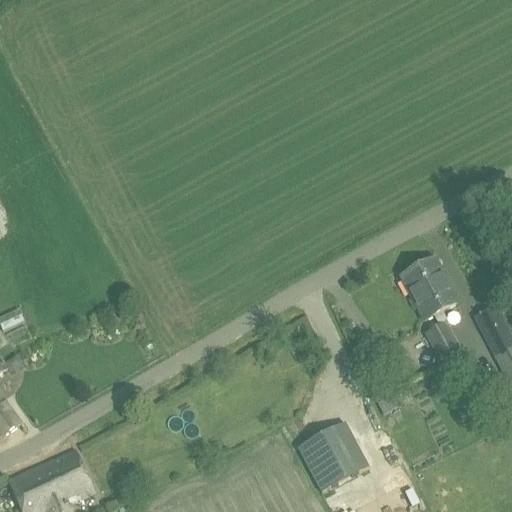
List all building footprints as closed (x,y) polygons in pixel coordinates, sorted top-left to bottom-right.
[(441,313),(443,312),(458,304),(435,261),(418,270),(418,271),(441,313)] [(450,325),(443,312),(441,313),(418,271),(402,279),(425,322),(434,317),(440,328),(446,325),(447,326),(450,325)] [(511,386),(511,338),(496,308),(474,320),(494,359),(509,388),(511,386)] [(0,319),(0,326),(3,332),(25,322),(20,310),(0,319)] [(298,321),(263,338),(278,369),(313,352),(298,321)] [(461,352),(447,326),(446,325),(440,328),(431,333),(446,361),(461,352)] [(396,340),(384,343),(390,360),(402,356),(396,340)] [(5,365),(9,373),(14,374),(21,369),(22,363),(17,356),(5,365)] [(383,417),(401,410),(391,387),(373,394),(383,417)] [(0,440),(20,426),(0,397),(0,440)] [(436,425),(425,397),(415,401),(426,429),(436,425)] [(298,452),(319,494),(369,469),(347,426),(298,452)] [(68,506),(94,493),(77,453),(11,481),(10,482),(22,511),(69,511),(70,511),(68,506)]
